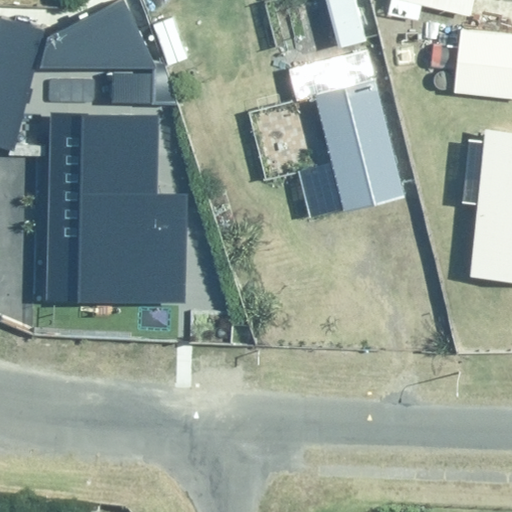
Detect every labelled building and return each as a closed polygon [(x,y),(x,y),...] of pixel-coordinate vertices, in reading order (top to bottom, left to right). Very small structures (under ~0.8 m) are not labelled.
[(163,68),(146,19),(138,0),(91,0),(69,8),(76,29),(53,36),(71,88),(105,77),(108,87),(163,68)] [(356,0),(324,0),(337,45),(367,37),(356,0)] [(466,0),(384,0),(381,10),(414,20),(419,2),(462,14),(466,0)] [(146,19),(163,68),(186,60),(169,11),(146,19)] [(511,29),(458,24),(451,89),(511,94),(511,29)] [(366,44),(282,64),(292,102),(314,97),(341,208),(402,193),(366,44)] [(139,103),(47,98),(44,160),(66,161),(62,251),(174,256),(177,182),(150,180),(152,128),(138,127),(139,103)] [(511,125),(480,123),(467,272),(511,276),(511,125)]
